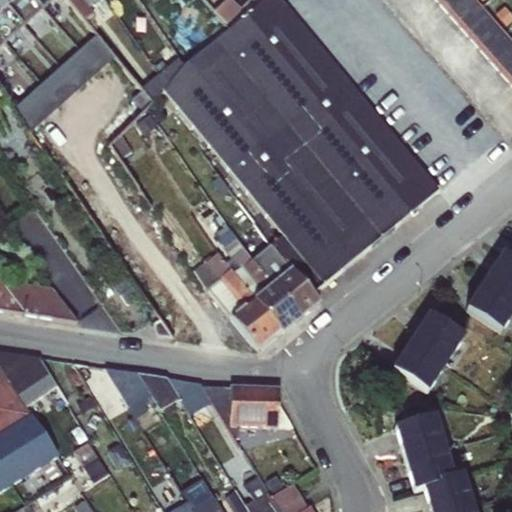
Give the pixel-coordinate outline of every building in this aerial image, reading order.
[(66,0),(86,23),(94,14),(81,0),(85,0),(92,8),(102,0),(66,0)] [(511,36),(479,0),(440,0),(498,63),(492,68),(511,90),(511,36)] [(95,33),(15,107),(36,130),(117,56),(95,33)] [(250,262),(298,320),(318,307),(254,226),(242,236),(257,257),(250,262)] [(225,266),(279,336),(298,320),(250,262),(232,237),(218,246),(229,261),(225,266)] [(279,336),(225,266),(216,255),(202,265),(206,272),(196,280),(208,293),(256,354),(279,336)] [(480,285),(511,304),(511,266),(498,257),(480,285)] [(0,277),(0,307),(40,313),(44,283),(0,277)] [(511,316),(511,304),(480,285),(462,311),(499,336),(511,316)] [(445,368),(462,341),(427,318),(409,345),(445,368)] [(426,395),(445,368),(409,345),(391,372),(426,395)] [(0,492),(57,457),(21,405),(37,394),(55,386),(39,362),(0,354),(0,492)] [(142,373),(120,384),(137,416),(159,405),(142,373)] [(205,387),(199,391),(233,443),(237,439),(237,431),(275,431),(278,391),(205,387)] [(403,465),(445,450),(437,419),(394,431),(403,465)] [(421,492),(453,480),(445,450),(403,465),(411,494),(421,492)] [(426,511),(463,511),(471,510),(462,477),(453,480),(421,492),(426,511)] [(268,499),(276,511),(313,511),(308,508),(306,508),(291,484),(268,499)] [(213,500),(219,511),(246,511),(244,508),(231,489),(224,494),(235,511),(228,511),(220,497),(213,500)] [(244,508),(246,511),(276,511),(268,499),(265,494),(244,508)] [(219,511),(213,500),(190,511),(219,511)]
